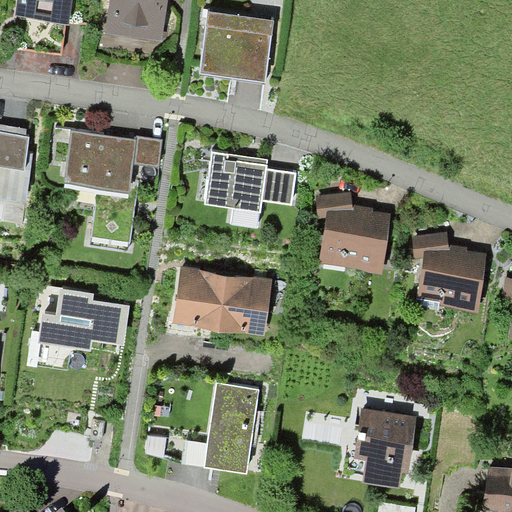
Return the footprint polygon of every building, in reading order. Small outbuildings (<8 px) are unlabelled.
[(18,0),(12,47),(59,53),(66,0),(18,0)] [(142,22),(158,25),(161,0),(110,0),(107,30),(140,35),(142,22)] [(205,9),(197,74),(263,83),(271,18),(269,18),(268,28),(236,23),(236,22),(223,20),(222,22),(206,19),(208,10),(205,9)] [(98,176),(128,180),(134,138),(69,129),(63,171),(98,176)] [(0,183),(19,186),(27,134),(0,130),(0,183)] [(264,168),(265,164),(225,158),(226,153),(210,151),(202,200),(231,205),(228,222),(256,226),(260,197),(289,202),(294,172),(264,168)] [(137,182),(128,180),(98,176),(87,244),(126,250),(137,182)] [(376,266),(383,220),(363,217),(364,208),(348,210),(346,195),(317,199),(318,214),(329,212),(321,262),(343,265),(344,261),(376,266)] [(471,304),(478,259),(460,257),(461,249),(445,250),(443,235),(413,239),(415,254),(427,253),(421,287),(416,286),(414,304),(436,308),(438,299),(471,304)] [(173,317),(217,323),(224,276),(179,269),(173,317)] [(268,282),(224,276),(217,323),(261,329),(268,282)] [(92,295),(47,289),(40,341),(89,348),(90,339),(123,343),(128,306),(91,301),(92,295)] [(221,385),(209,464),(244,470),(256,388),(214,382),(214,384),(221,385)] [(400,454),(406,455),(412,418),(360,410),(356,444),(367,446),(366,451),(344,448),(341,468),(363,471),(362,476),(396,481),(400,454)] [(99,441),(102,421),(91,420),(88,439),(99,441)] [(143,451),(162,456),(164,437),(146,434),(143,451)] [(511,511),(511,469),(511,470),(511,472),(487,469),(482,499),(502,502),(509,511),(511,511)]
